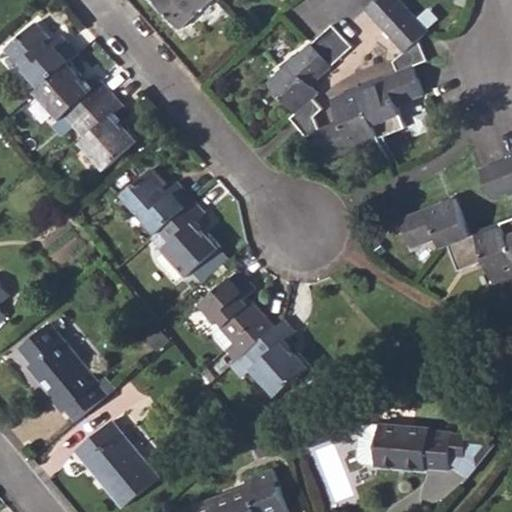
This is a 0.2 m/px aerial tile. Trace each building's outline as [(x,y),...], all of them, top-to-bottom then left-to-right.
[(155,0),(180,28),(197,14),(195,12),(199,8),(201,10),(211,0),(155,0)] [(291,117),(308,136),(316,134),(327,159),(407,127),(399,104),(424,94),(414,67),(427,60),(420,40),(426,32),(398,0),(375,0),(368,7),(404,50),(393,60),(398,72),(333,98),(342,121),(321,129),(315,116),(323,109),(313,97),(319,92),(312,85),(353,46),(333,24),(310,45),(268,83),(296,113),(291,117)] [(41,88),(70,62),(80,54),(63,35),(51,45),(46,40),(50,36),(39,23),(8,49),(22,66),(25,64),(27,67),(25,69),(41,88)] [(36,92),(61,120),(66,116),(75,127),(113,94),(104,83),(98,88),(90,80),(88,82),(85,86),(80,80),(83,76),(70,62),(41,88),(36,92)] [(83,76),(80,80),(85,86),(88,82),(83,76)] [(75,127),(86,139),(80,143),(104,170),(140,139),(129,126),(125,129),(121,123),(124,121),(126,118),(120,112),(125,107),(113,94),(75,127)] [(511,156),(480,169),(490,197),(511,188),(511,156)] [(158,232),(196,198),(181,180),(169,190),(165,185),(169,182),(156,167),(125,194),(158,232)] [(158,232),(168,244),(163,248),(187,276),(220,247),(209,233),(206,235),(202,229),(204,227),(209,223),(202,215),(207,210),(196,198),(158,232)] [(401,217),(413,246),(437,237),(441,247),(448,245),(459,270),(485,260),(494,282),(511,274),(511,216),(467,233),(453,198),(401,217)] [(239,361),(278,327),(254,300),(249,303),(245,299),(257,288),(241,271),(204,304),(219,321),(221,320),(226,325),(223,326),(236,342),(229,349),(239,361)] [(0,322),(7,317),(0,308),(0,302),(8,295),(0,284),(0,322)] [(234,366),(245,377),(254,369),(278,396),(310,368),(298,354),(294,357),(290,352),(293,349),(296,346),(290,339),(297,332),(285,320),(278,327),(239,361),(234,366)] [(22,346),(34,361),(30,365),(55,395),(53,397),(65,411),(69,408),(78,419),(115,389),(105,376),(99,382),(51,323),(22,346)] [(436,369),(442,380),(459,372),(455,360),(436,369)] [(78,449),(124,505),(160,476),(113,420),(78,449)] [(450,460),(454,432),(429,429),(429,427),(382,423),(382,424),(367,422),(362,426),(359,456),(363,461),(378,462),(377,464),(427,469),(428,467),(449,469),(450,460)] [(454,432),(450,460),(470,477),(498,444),(487,434),(467,433),(454,432)] [(255,443),(260,457),(278,450),(274,437),(255,443)] [(189,505),(192,511),(291,511),(277,473),(189,505)]
